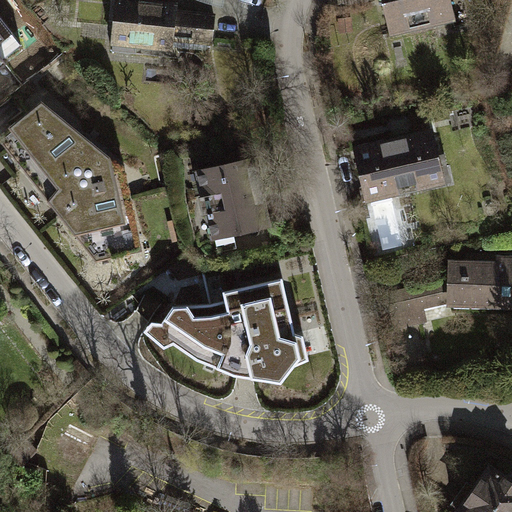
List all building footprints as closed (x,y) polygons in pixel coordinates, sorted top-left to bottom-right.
[(148,0),(115,0),(112,51),(135,53),(136,45),(172,48),(174,29),(212,33),(214,15),(176,12),(177,4),(148,2),(148,0)] [(451,14),(448,0),(382,0),(389,33),(410,29),(408,23),(451,14)] [(0,67),(24,48),(0,18),(0,67)] [(41,101),(0,132),(0,141),(95,261),(141,251),(122,168),(41,101)] [(442,177),(432,133),(354,150),(365,200),(398,193),(396,186),(442,177)] [(254,158),(197,171),(212,237),(269,224),(254,158)] [(472,264),(451,264),(451,279),(451,299),(451,308),(470,307),(470,302),(511,301),(511,259),(500,260),(500,256),(472,257),(472,264)] [(171,302),(155,327),(194,358),(232,374),(279,384),(304,353),(284,274),(219,290),(221,303),(190,307),(171,302)] [(451,299),(451,279),(388,293),(395,326),(424,319),(421,306),(451,299)] [(511,511),(511,481),(490,465),(470,493),(464,488),(451,506),(458,511),(511,511)]
